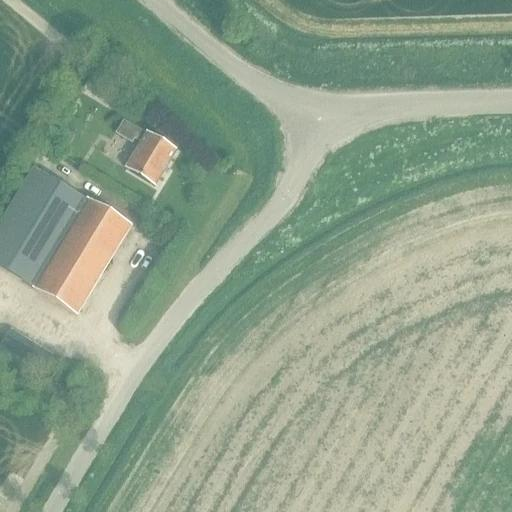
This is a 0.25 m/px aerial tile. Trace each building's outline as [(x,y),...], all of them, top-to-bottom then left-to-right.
[(109,110),(118,94),(107,88),(98,104),(109,110)] [(139,144),(124,170),(153,187),(173,151),(122,121),(114,135),(130,144),(132,140),(139,144)] [(62,129),(54,142),(65,149),(73,136),(62,129)] [(128,227),(86,202),(32,170),(0,222),(0,268),(77,314),(128,227)] [(53,357),(9,330),(0,344),(0,364),(30,383),(37,372),(42,375),(53,357)]
